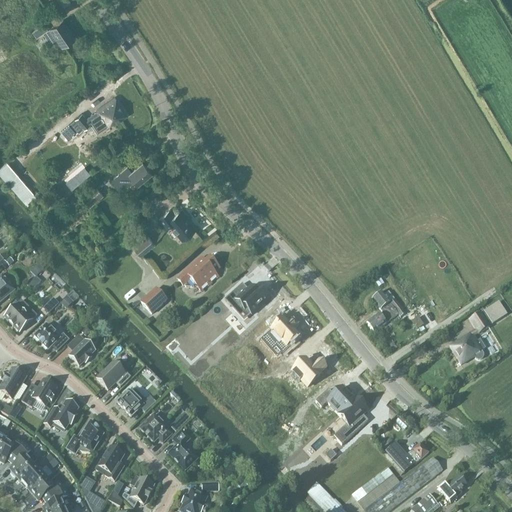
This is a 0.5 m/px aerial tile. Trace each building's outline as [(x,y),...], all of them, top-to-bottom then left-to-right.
[(50,43),(56,39),(62,47),(75,38),(63,20),(48,30),(44,24),(32,32),(36,38),(43,34),(50,43)] [(22,30),(3,47),(11,55),(29,38),(22,30)] [(98,113),(91,118),(94,122),(100,131),(107,126),(112,123),(114,125),(127,116),(115,98),(96,110),(98,113)] [(70,125),(62,132),(69,140),(77,133),(78,135),(90,125),(87,121),(82,115),(70,125)] [(7,163),(0,169),(0,174),(24,202),(34,194),(17,175),(7,163)] [(114,180),(111,183),(118,191),(121,189),(133,179),(138,185),(152,173),(143,163),(131,172),(127,168),(127,167),(119,174),(120,175),(114,180)] [(71,189),(90,174),(85,168),(66,183),(71,189)] [(104,197),(96,187),(82,199),(90,208),(104,197)] [(170,225),(182,240),(196,229),(186,217),(187,216),(182,209),(173,216),(169,211),(159,220),(166,228),(170,225)] [(134,247),(141,256),(155,244),(147,235),(134,247)] [(9,259),(5,263),(8,266),(9,267),(13,263),(9,259)] [(202,266),(199,262),(178,280),(183,286),(184,286),(185,287),(191,287),(195,284),(202,292),(217,277),(214,273),(219,269),(210,259),(202,266)] [(0,303),(15,291),(2,276),(0,277),(0,303)] [(251,287),(230,305),(231,306),(232,305),(239,312),(243,308),(245,310),(247,309),(252,315),(269,300),(257,288),(254,290),(251,287)] [(141,303),(152,315),(167,302),(156,290),(141,303)] [(73,292),(67,297),(73,303),(79,298),(73,292)] [(379,315),(378,314),(366,324),(374,334),(398,315),(401,318),(405,314),(394,300),(390,303),(381,292),(371,300),(382,313),(379,315)] [(67,298),(61,304),(61,305),(64,307),(70,301),(67,298)] [(53,300),(43,310),(48,315),(54,309),(58,305),(53,300)] [(17,305),(4,318),(10,324),(9,325),(10,325),(11,325),(13,327),(12,328),(13,328),(14,328),(20,334),(32,321),(37,317),(32,312),(26,306),(21,301),(17,305)] [(475,330),(449,348),(461,366),(474,358),(476,360),(478,361),(480,361),(482,360),(484,358),(484,355),(482,351),(486,349),(480,340),(477,342),(473,336),(477,334),(478,335),(489,327),(507,316),(498,302),(495,305),(469,321),(475,330)] [(368,319),(377,311),(375,308),(366,316),(368,319)] [(423,326),(418,319),(413,323),(417,329),(423,326)] [(271,332),(261,341),(270,352),(275,347),(282,355),(292,346),(290,344),(296,338),(292,332),(293,331),(288,325),(286,327),(282,321),(270,332),(271,332)] [(63,336),(60,339),(46,325),(34,337),(39,343),(39,344),(41,343),(43,345),(41,346),(42,347),(42,346),(48,352),(52,348),(57,353),(69,341),(63,336)] [(86,328),(81,333),(85,337),(90,332),(86,328)] [(23,335),(17,344),(23,348),(29,339),(23,335)] [(85,342),(79,337),(68,347),(74,353),(69,357),(79,367),(84,363),(86,364),(92,358),(90,357),(95,352),(85,342)] [(175,351),(170,345),(167,348),(172,353),(175,351)] [(295,375),(292,377),(299,385),(302,383),(308,391),(321,380),(320,379),(327,374),(320,366),(314,371),(307,363),(294,374),(295,375)] [(113,364),(97,380),(108,391),(115,384),(120,389),(131,378),(126,373),(124,375),(113,364)] [(3,384),(0,388),(0,392),(12,401),(26,379),(24,377),(24,375),(20,373),(18,374),(12,370),(7,378),(7,377),(6,378),(7,378),(3,383),(3,384)] [(35,394),(29,390),(22,403),(32,409),(36,402),(45,408),(56,389),(43,381),(35,394)] [(329,390),(316,402),(322,408),(328,403),(339,416),(357,400),(357,399),(355,401),(344,388),(335,396),(329,390)] [(117,403),(131,418),(141,409),(145,413),(155,403),(150,398),(145,404),(143,402),(144,401),(135,391),(132,394),(129,391),(117,403)] [(347,425),(334,437),(342,446),(369,422),(364,416),(368,412),(357,400),(339,416),(347,425)] [(75,415),(78,410),(66,402),(60,413),(54,409),(44,425),(50,429),(53,424),(65,431),(69,425),(71,426),(72,424),(74,423),(75,421),(75,419),(77,417),(75,415)] [(4,406),(0,412),(9,418),(13,411),(4,406)] [(140,430),(154,444),(158,440),(163,444),(172,436),(167,431),(168,430),(165,427),(166,425),(158,418),(157,419),(154,416),(140,430)] [(6,420),(2,427),(6,430),(11,423),(6,420)] [(372,434),(380,424),(374,420),(367,430),(372,434)] [(392,420),(381,430),(386,436),(397,426),(392,420)] [(90,453),(92,454),(103,436),(90,422),(79,440),(74,438),(66,450),(75,456),(78,451),(80,452),(81,452),(83,453),(84,453),(87,453),(90,453)] [(177,423),(173,426),(178,431),(182,427),(177,423)] [(181,432),(172,441),(177,446),(168,455),(167,455),(168,456),(175,462),(174,462),(175,463),(177,465),(178,466),(184,472),(185,473),(186,472),(185,472),(198,460),(184,446),(190,441),(181,432)] [(53,446),(60,451),(65,445),(57,440),(53,446)] [(11,453),(17,456),(25,446),(18,441),(14,448),(5,442),(0,449),(0,462),(3,465),(11,453)] [(420,444),(406,456),(415,465),(420,460),(420,461),(421,461),(428,454),(420,444)] [(29,454),(32,452),(25,446),(17,456),(21,461),(10,471),(18,479),(33,465),(36,462),(29,454)] [(383,453),(391,463),(392,462),(401,474),(409,468),(392,446),(383,453)] [(110,448),(98,467),(111,476),(109,479),(115,483),(124,468),(118,465),(124,457),(110,448)] [(336,457),(331,451),(325,456),(330,462),(336,457)] [(363,511),(389,511),(442,472),(432,458),(400,483),(363,511)] [(54,460),(49,464),(54,469),(59,465),(54,460)] [(21,483),(24,486),(39,473),(33,465),(18,479),(21,483)] [(352,496),(363,511),(400,483),(388,468),(352,496)] [(31,494),(46,480),(48,478),(41,471),(39,473),(24,486),(27,490),(31,494)] [(124,495),(122,498),(134,510),(137,503),(144,506),(147,499),(148,500),(148,499),(150,495),(151,494),(150,494),(154,487),(140,480),(135,477),(130,486),(135,489),(131,498),(124,495)] [(458,477),(447,488),(443,484),(437,489),(450,504),(462,494),(460,492),(466,486),(458,477)] [(46,480),(31,494),(38,502),(49,493),(53,498),(65,490),(59,483),(53,488),(46,480)] [(79,491),(91,492),(92,483),(80,481),(79,491)] [(243,481),(237,485),(241,490),(247,486),(243,481)] [(184,505),(180,511),(201,511),(205,507),(203,506),(209,493),(218,493),(218,485),(202,485),(202,493),(201,496),(191,491),(188,498),(186,497),(182,504),(184,505)] [(309,497),(322,511),(342,511),(320,488),(309,497)] [(44,511),(63,511),(66,511),(68,510),(64,500),(69,498),(65,490),(53,498),(56,504),(43,509),(44,511)] [(113,493),(108,502),(120,508),(123,503),(118,497),(113,493)] [(88,495),(85,500),(86,501),(88,506),(91,510),(91,511),(100,511),(105,505),(88,495)] [(411,511),(425,511),(435,503),(429,496),(411,511)] [(29,510),(38,504),(36,500),(26,505),(29,510)]
